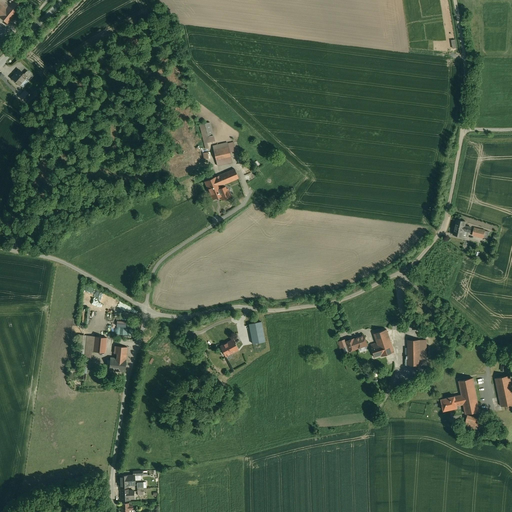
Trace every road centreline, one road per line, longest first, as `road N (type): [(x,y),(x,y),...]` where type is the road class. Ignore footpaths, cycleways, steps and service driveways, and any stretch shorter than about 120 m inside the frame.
road 1 (unclassified): [(148,308),(184,313),(233,302),(312,302),(400,268),(444,219),(462,131)]
road 2 (unclassified): [(148,308),(126,389),(114,511)]
road 3 (unclassified): [(148,308),(69,261),(0,245)]
road 4 (unclassified): [(462,131),(465,72),(455,0)]
